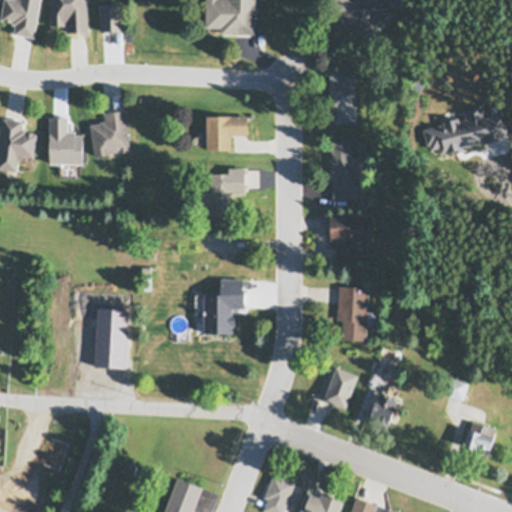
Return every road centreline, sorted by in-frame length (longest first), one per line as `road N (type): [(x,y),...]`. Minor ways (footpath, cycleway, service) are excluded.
road 1 (residential): [(511,511),(265,417),(6,400)]
road 2 (residential): [(229,511),(285,354),(290,13)]
road 3 (residential): [(288,82),(0,66)]
